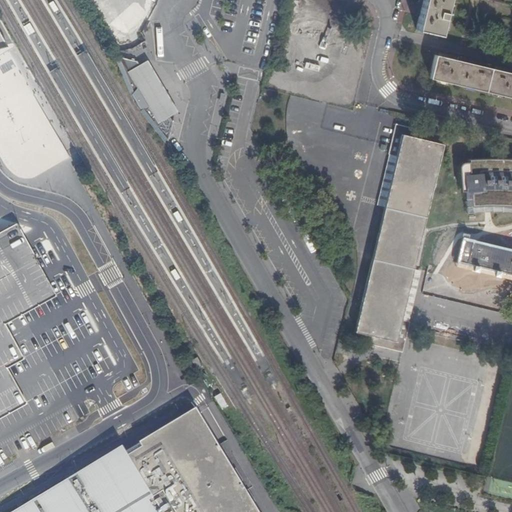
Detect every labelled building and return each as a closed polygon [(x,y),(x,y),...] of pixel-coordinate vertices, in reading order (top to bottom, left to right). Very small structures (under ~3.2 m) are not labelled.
[(419,17),(415,31),(439,36),(447,0),(418,0),(415,16),(419,17)] [(209,39),(217,35),(210,22),(202,26),(209,39)] [(333,37),(305,31),(296,71),(325,77),(333,37)] [(85,51),(76,57),(147,178),(156,173),(85,51)] [(511,74),(466,63),(457,61),(434,56),(429,79),(511,98),(511,74)] [(120,57),(113,61),(120,76),(129,95),(132,98),(135,104),(138,109),(140,112),(142,115),(164,142),(167,140),(169,142),(174,123),(170,117),(173,115),(177,112),(168,96),(162,88),(146,61),(138,65),(120,57)] [(57,69),(48,74),(119,195),(127,190),(57,69)] [(353,332),(371,336),(369,345),(401,354),(408,323),(400,321),(422,231),(442,147),(443,145),(425,141),(427,132),(395,124),(387,155),(396,157),(353,332)] [(469,166),(461,167),(465,192),(474,191),(477,207),(490,205),(507,204),(511,203),(511,160),(500,160),(489,160),(481,160),(469,164),(469,166)] [(511,251),(473,242),(467,265),(511,275),(511,251)] [(73,472),(73,473),(34,497),(29,500),(8,511),(255,511),(251,504),(255,501),(248,489),(244,492),(242,488),(239,490),(238,488),(241,486),(239,482),(243,480),(236,467),(231,470),(221,450),(217,451),(215,448),(218,446),(196,407),(137,441),(139,443),(123,452),(120,446),(73,472)]
